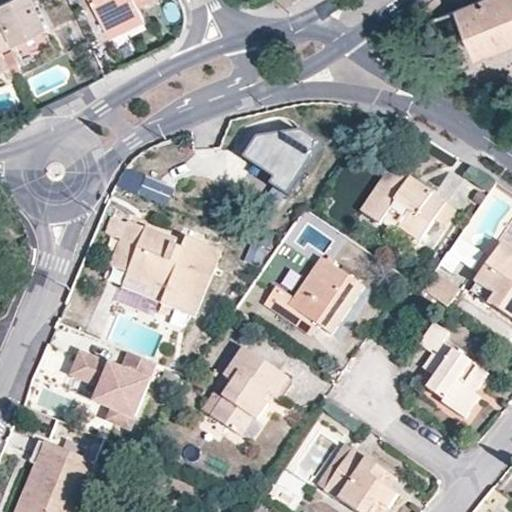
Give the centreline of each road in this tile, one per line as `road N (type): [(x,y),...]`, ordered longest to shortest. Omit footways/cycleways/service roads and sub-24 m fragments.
road 1 (tertiary): [(90,182),(144,136),(242,98)]
road 2 (tertiary): [(189,61),(48,134)]
road 3 (residential): [(471,479),(363,396),(375,378)]
road 4 (residential): [(0,391),(53,261)]
